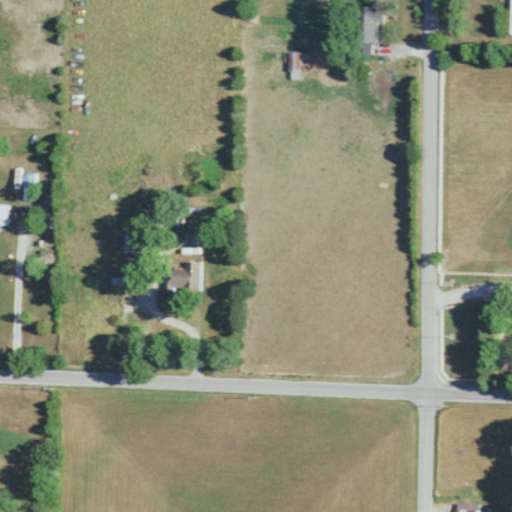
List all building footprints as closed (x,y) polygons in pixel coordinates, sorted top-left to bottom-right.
[(382,6),(361,6),(360,54),(381,55),(382,6)] [(294,78),(303,78),(303,52),(288,52),(288,62),(294,62),(294,78)] [(0,231),(1,232),(1,225),(10,225),(10,204),(0,203),(0,231)] [(151,253),(151,229),(125,229),(125,253),(151,253)] [(175,307),(175,288),(201,289),(201,262),(187,261),(187,269),(164,269),(164,307),(175,307)] [(0,441),(31,442),(31,430),(0,430),(0,441)]
